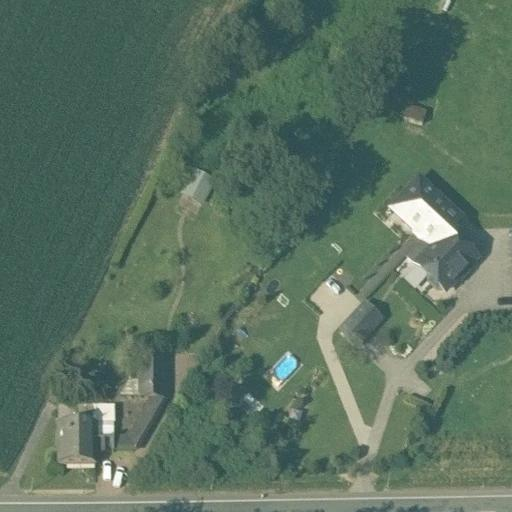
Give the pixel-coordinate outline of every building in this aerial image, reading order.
[(209,205),(218,179),(192,169),(182,196),(209,205)] [(402,221),(426,243),(440,229),(447,235),(449,236),(460,224),(453,217),(455,216),(445,206),(443,208),(418,184),(399,205),(409,214),(402,221)] [(447,235),(440,229),(426,243),(433,250),(416,268),(428,279),(428,286),(436,293),(442,293),(444,294),(475,261),(449,236),(447,235)] [(341,335),(354,347),(379,321),(365,309),(341,335)] [(164,355),(140,355),(140,400),(164,400),(164,355)] [(92,409),(57,410),(57,468),(73,468),(76,471),(79,468),(95,468),(95,452),(113,451),(112,442),(95,442),(95,427),(92,427),(92,409)] [(104,409),(92,409),(92,427),(95,427),(95,442),(112,442),(112,417),(111,414),(110,412),(104,409)]
